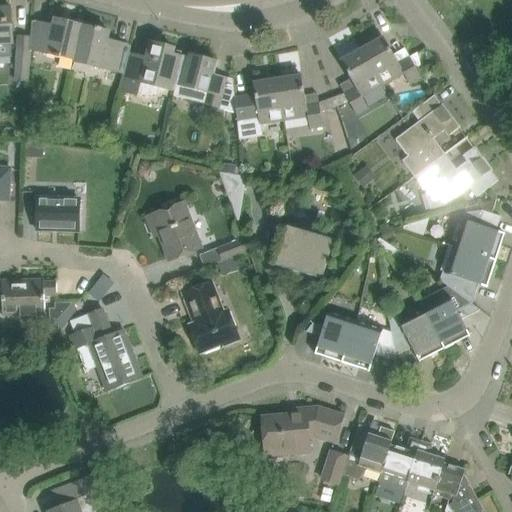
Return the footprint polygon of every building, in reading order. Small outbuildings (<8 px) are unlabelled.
[(10,7),(0,7),(0,58),(11,57),(10,45),(13,44),(10,7)] [(31,37),(30,49),(74,59),(75,59),(83,26),(55,19),(53,26),(35,22),(32,21),(31,37)] [(75,59),(74,59),(73,61),(125,73),(128,59),(129,54),(130,54),(131,53),(129,53),(131,46),(117,43),(115,47),(106,45),(109,32),(101,30),(101,28),(97,27),(96,29),(83,26),(75,59)] [(18,36),(15,80),(28,81),(30,49),(31,37),(18,36)] [(384,37),(374,42),(373,40),(365,45),(366,47),(362,49),(383,86),(404,74),(410,84),(421,78),(415,67),(409,57),(398,63),(384,37)] [(158,97),(161,87),(175,91),(177,85),(184,57),(173,54),(174,49),(151,43),(146,64),(128,59),(125,73),(120,90),(138,95),(154,99),(158,97)] [(345,94),(334,98),(337,107),(349,102),(356,115),(368,108),(362,98),(383,86),(362,49),(359,51),(358,49),(349,54),(350,56),(341,61),(356,87),(345,94)] [(418,52),(409,57),(415,67),(421,64),(418,52)] [(175,91),(174,96),(204,104),(237,113),(235,98),(233,79),(227,77),(226,79),(213,75),(216,62),(191,55),(190,59),(184,57),(175,91)] [(281,78),(278,79),(284,121),(308,117),(310,129),(323,127),(320,113),(337,107),(334,98),(319,103),(306,105),(302,75),(291,77),(291,75),(281,76),(281,78)] [(255,94),(235,98),(237,113),(240,140),(262,136),(260,125),(284,121),(278,79),(273,80),(273,78),(264,79),(264,81),(253,83),(255,94)] [(445,154),(434,139),(447,129),(451,135),(460,127),(443,104),(442,105),(435,95),(412,112),(419,122),(396,140),(408,156),(402,161),(414,177),(445,154)] [(26,143),(25,158),(44,158),(44,144),(26,143)] [(492,170),(475,147),(465,154),(469,160),(456,169),(445,154),(414,177),(426,193),(431,209),(445,206),(469,188),(476,198),(498,181),(491,171),(492,170)] [(224,163),(222,173),(235,175),(236,167),(236,165),(224,163)] [(0,200),(9,201),(11,168),(0,167),(0,200)] [(366,167),(354,176),(364,189),(376,181),(366,167)] [(222,173),(220,172),(239,224),(247,177),(240,176),(235,175),(222,173)] [(37,230),(79,231),(80,199),(38,198),(37,230)] [(485,203),(482,211),(492,214),(497,200),(485,203)] [(184,203),(147,218),(147,219),(152,217),(169,260),(202,248),(184,203)] [(454,247),(496,261),(502,244),(505,235),(505,234),(500,232),(496,231),(501,217),(492,214),(482,211),(465,213),(462,224),(457,223),(451,241),(456,243),(454,247)] [(287,226),(276,266),(322,279),(334,240),(287,226)] [(393,230),(384,233),(385,239),(395,237),(393,230)] [(224,261),(250,251),(245,238),(218,248),(224,261)] [(381,238),(379,240),(390,256),(398,251),(381,238)] [(377,239),(374,239),(370,259),(379,259),(377,239)] [(488,288),(496,261),(454,247),(445,274),(442,273),(440,281),(449,287),(472,304),(479,285),(488,288)] [(99,278),(89,291),(100,299),(110,286),(99,278)] [(0,297),(2,298),(2,316),(45,315),(45,296),(57,296),(57,282),(44,282),(44,279),(0,280),(0,297)] [(212,282),(184,293),(196,323),(190,325),(201,353),(221,345),(238,339),(234,328),(227,311),(224,312),(212,282)] [(449,287),(421,301),(425,310),(445,349),(460,341),(469,337),(470,336),(468,331),(462,320),(480,310),(472,304),(449,287)] [(72,306),(72,303),(56,303),(56,309),(50,310),(50,330),(72,306)] [(94,327),(71,336),(76,349),(89,344),(108,391),(142,378),(124,330),(112,334),(103,309),(89,314),(94,327)] [(389,321),(392,334),(395,356),(412,348),(417,357),(420,362),(421,362),(429,357),(445,349),(425,310),(401,322),(398,317),(389,321)] [(356,320),(329,311),(324,327),(313,323),(306,332),(321,336),(317,349),(315,354),(326,358),(342,363),(356,320)] [(356,320),(342,363),(359,368),(368,371),(369,372),(371,366),(375,354),(396,361),(395,356),(392,334),(383,331),(383,329),(356,320)] [(335,443),(343,417),(343,415),(318,407),(301,409),(301,414),(263,417),(266,451),(284,450),(285,454),(310,452),(309,436),(313,436),(335,443)] [(350,454),(343,476),(361,481),(368,469),(381,474),(392,441),(395,432),(378,426),(372,424),(370,429),(359,425),(350,454)] [(381,474),(374,496),(401,505),(408,483),(421,441),(410,437),(406,450),(391,445),(392,441),(381,474)] [(433,495),(434,495),(445,459),(430,454),(433,445),(421,441),(408,483),(435,491),(433,495)] [(338,485),(347,457),(331,452),(322,480),(338,485)] [(454,506),(464,474),(444,463),(445,459),(434,495),(449,500),(446,511),(445,511),(448,511),(450,507),(453,505),(454,506)] [(485,511),(478,499),(464,474),(454,506),(453,505),(450,507),(448,511),(485,511)] [(60,507),(47,511),(82,511),(93,508),(91,503),(102,499),(93,477),(60,489),(64,500),(58,502),(60,507)]
